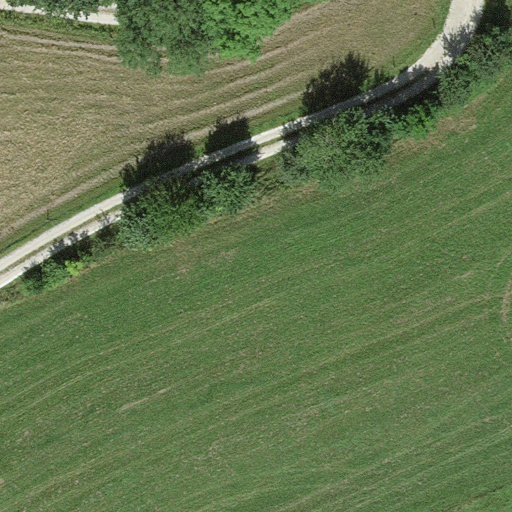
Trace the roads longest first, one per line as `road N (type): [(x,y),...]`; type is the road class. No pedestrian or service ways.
road 1 (track): [(0,273),(104,213),(350,116),(451,57),(471,0)]
road 2 (track): [(0,3),(194,19),(263,0)]
